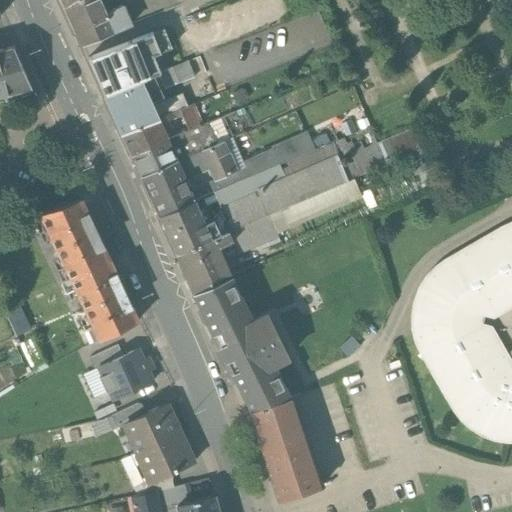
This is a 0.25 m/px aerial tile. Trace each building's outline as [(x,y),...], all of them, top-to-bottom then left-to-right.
[(80,0),(64,6),(82,44),(129,26),(120,7),(105,14),(100,2),(104,0),(80,0)] [(173,25),(88,58),(105,95),(141,81),(140,80),(131,60),(179,41),(173,25)] [(13,47),(0,50),(0,95),(31,88),(13,47)] [(182,49),(166,55),(168,59),(172,68),(175,67),(187,63),(182,49)] [(168,59),(153,65),(156,74),(158,74),(172,68),(168,59)] [(187,63),(175,67),(177,87),(194,80),(187,63)] [(156,74),(140,80),(141,81),(146,94),(153,94),(166,89),(158,74),(156,74)] [(141,81),(105,95),(121,132),(157,118),(154,111),(146,94),(141,81)] [(190,92),(182,96),(184,100),(192,97),(190,92)] [(182,96),(159,104),(157,108),(158,110),(154,111),(157,118),(178,110),(186,106),(184,100),(182,96)] [(186,106),(178,110),(181,116),(187,130),(200,125),(192,104),(186,106)] [(157,118),(121,132),(132,155),(166,140),(159,124),(181,116),(178,110),(157,118)] [(207,123),(166,140),(176,162),(185,158),(216,145),(207,123)] [(272,152),(252,161),(253,162),(258,174),(312,151),(305,136),(272,151),(272,152)] [(216,145),(185,158),(193,177),(210,169),(219,190),(258,174),(253,162),(244,166),(232,138),(216,145)] [(166,140),(132,155),(142,177),(176,162),(166,140)] [(337,156),(219,206),(230,231),(348,181),(337,156)] [(194,201),(176,162),(142,177),(159,215),(194,201)] [(80,200),(41,214),(57,248),(95,231),(80,200)] [(194,201),(159,215),(176,254),(214,238),(219,235),(212,220),(204,224),(194,201)] [(454,409),(466,423),(482,433),(498,439),(511,439),(511,225),(496,233),(446,262),(436,270),(427,280),(420,291),(426,294),(422,303),(420,314),(420,330),(415,331),(417,341),(421,351),(454,409)] [(95,231),(57,248),(71,278),(109,261),(95,231)] [(214,238),(176,254),(194,293),(230,277),(217,248),(232,243),(227,232),(219,235),(214,238)] [(71,278),(61,283),(66,294),(76,289),(85,308),(123,290),(109,261),(71,278)] [(252,321),(230,277),(194,293),(251,410),(289,398),(273,365),(287,358),(266,314),(252,321)] [(123,290),(85,308),(94,326),(84,331),(89,343),(99,338),(100,339),(137,321),(123,290)] [(21,333),(36,328),(28,305),(13,310),(21,333)] [(98,368),(123,356),(118,345),(89,359),(94,369),(98,368)] [(123,356),(98,368),(102,376),(99,377),(106,393),(109,392),(113,400),(153,382),(138,349),(123,356)] [(320,487),(290,397),(289,398),(251,410),(281,500),(320,487)] [(166,405),(128,424),(142,452),(180,433),(166,405)] [(142,452),(124,462),(120,462),(137,495),(145,494),(141,483),(165,473),(166,475),(167,475),(194,461),(180,433),(142,452)] [(165,473),(141,483),(145,494),(156,491),(174,487),(167,475),(166,475),(165,473)] [(174,487),(156,491),(160,509),(178,504),(190,501),(186,484),(174,487)] [(137,495),(133,496),(137,511),(161,511),(160,509),(156,491),(145,494),(137,495)] [(190,501),(178,504),(179,511),(218,511),(214,495),(190,501)]
